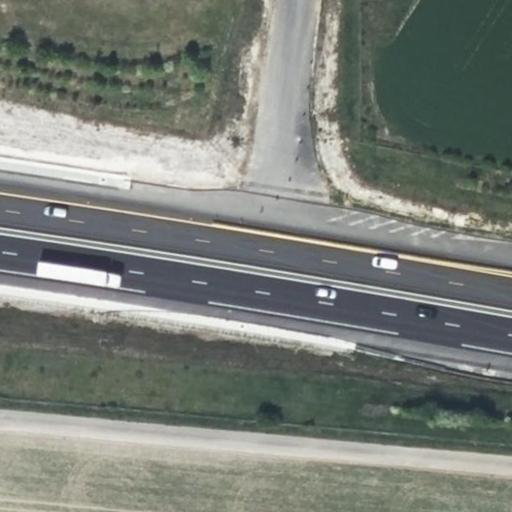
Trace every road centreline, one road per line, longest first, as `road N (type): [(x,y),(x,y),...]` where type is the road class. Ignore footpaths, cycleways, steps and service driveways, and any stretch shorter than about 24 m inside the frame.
road 1 (motorway): [(0,256),(511,337)]
road 2 (motorway): [(511,285),(0,207)]
road 3 (track): [(511,465),(0,418)]
